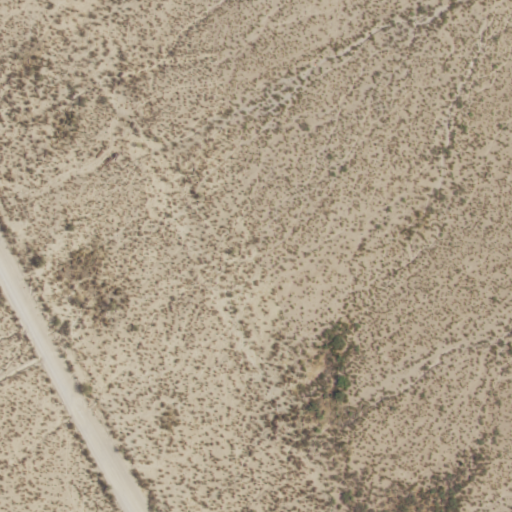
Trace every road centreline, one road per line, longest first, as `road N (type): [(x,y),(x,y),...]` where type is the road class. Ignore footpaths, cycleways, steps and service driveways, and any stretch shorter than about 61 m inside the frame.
road 1 (track): [(68,0),(341,511)]
road 2 (track): [(222,287),(511,135)]
road 3 (track): [(149,152),(434,0)]
road 4 (residential): [(138,511),(0,253)]
road 5 (track): [(298,431),(511,318)]
